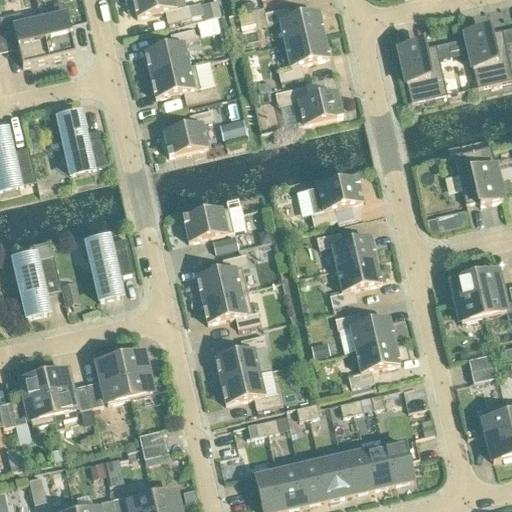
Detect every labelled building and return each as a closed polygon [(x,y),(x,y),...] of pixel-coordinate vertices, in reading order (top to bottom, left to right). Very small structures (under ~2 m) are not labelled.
[(171,0),(138,0),(131,2),(136,25),(164,18),(167,30),(202,22),(200,10),(175,16),(171,0)] [(259,0),(261,8),(285,3),(283,0),(259,0)] [(219,22),(216,8),(204,11),(207,25),(219,22)] [(254,16),(252,8),(241,11),(242,18),(254,16)] [(56,23),(39,27),(49,68),(75,62),(63,9),(53,12),(56,23)] [(279,29),(284,52),(323,43),(318,20),(290,26),(288,15),(264,20),(267,31),(279,29)] [(10,21),(0,23),(0,30),(5,54),(17,51),(22,74),(49,68),(39,27),(13,33),(10,21)] [(464,41),(476,95),(511,87),(511,83),(505,51),(501,37),(488,40),(487,36),(464,41)] [(511,50),(508,36),(501,37),(505,51),(511,50)] [(144,60),(150,83),(189,74),(189,73),(184,51),(196,48),(193,37),(170,42),(172,54),(144,60)] [(323,43),(284,52),(290,75),(277,78),(280,89),(303,84),(301,72),(329,66),(323,43)] [(450,65),(447,50),(435,53),(439,67),(450,65)] [(398,56),(410,111),(447,102),(439,67),(435,53),(423,56),(421,51),(398,56)] [(197,67),(202,91),(217,88),(211,64),(197,67)] [(189,74),(150,83),(155,106),(183,100),(186,111),(217,104),(214,93),(200,96),(195,72),(189,73),(189,74)] [(269,89),(258,92),(260,100),(261,100),(268,98),(271,97),(269,89)] [(278,114),(292,111),(297,134),(342,124),(337,101),(309,107),(306,93),(274,101),(278,114)] [(270,107),(268,98),(261,100),(260,100),(257,101),(259,109),(270,107)] [(163,141),(168,164),(208,155),(202,132),(214,129),(212,117),(188,123),(191,134),(163,141)] [(57,127),(70,181),(92,176),(109,172),(101,138),(84,142),(80,122),(57,127)] [(246,143),(243,127),(231,130),(235,145),(246,143)] [(28,137),(31,153),(42,151),(39,136),(28,137)] [(11,159),(7,139),(0,140),(0,197),(19,193),(36,189),(28,155),(11,159)] [(453,162),(465,211),(478,209),(479,213),(502,208),(490,154),(453,162)] [(308,197),(313,221),(310,222),(313,233),(337,228),(334,216),(362,210),(356,186),(308,197)] [(183,226),(188,250),(233,240),(228,216),(183,226)] [(467,232),(464,219),(435,225),(438,239),(467,232)] [(299,242),(297,233),(284,236),(286,245),(299,242)] [(272,248),(269,237),(258,239),(261,250),(272,248)] [(331,254),(336,277),(375,268),(370,245),(342,252),(339,240),(316,245),(318,257),(331,254)] [(235,244),(213,249),(216,262),(238,257),(235,244)] [(86,255),(99,309),(121,304),(117,284),(134,280),(126,246),(109,250),(86,255)] [(196,285),(201,308),(246,298),(241,275),(248,273),(245,262),(221,267),(224,279),(196,285)] [(44,301),(61,297),(53,263),(36,267),(14,272),(26,326),(49,321),(44,301)] [(375,268),(336,277),(341,300),(329,303),(332,315),(355,309),(353,298),(380,291),(375,268)] [(485,278),(473,281),(483,325),(505,319),(496,278),(486,281),(485,278)] [(483,325),(473,281),(461,284),(461,286),(451,289),(460,330),(483,325)] [(79,309),(74,290),(62,294),(67,313),(79,309)] [(246,298),(201,308),(207,331),(235,325),(237,337),(261,331),(258,320),(252,321),(246,298)] [(349,335),(355,358),(394,349),(388,326),(361,333),(358,321),(334,326),(337,338),(349,335)] [(215,366),(220,389),(259,380),(254,357),(266,354),(264,343),(240,348),(243,360),(215,366)] [(394,349),(355,358),(360,381),(348,384),(350,396),(374,390),(371,379),(399,372),(394,349)] [(311,354),(314,365),(330,362),(327,350),(311,354)] [(131,360),(119,363),(129,406),(152,401),(142,360),(132,363),(131,360)] [(467,367),(470,379),(494,374),(491,362),(467,367)] [(129,406),(119,363),(107,366),(108,368),(97,371),(107,412),(129,406)] [(496,375),(498,383),(511,380),(511,379),(510,372),(496,375)] [(494,374),(470,379),(473,391),(496,385),(494,374)] [(55,378),(43,381),(53,424),(55,430),(54,430),(56,438),(65,436),(63,428),(77,425),(66,378),(56,380),(55,378)] [(259,380),(220,389),(225,412),(253,406),(256,418),(280,412),(277,401),(265,403),(259,380)] [(53,424),(43,381),(31,383),(31,386),(21,388),(32,435),(54,430),(55,430),(53,424)] [(98,390),(86,393),(91,416),(103,413),(98,390)] [(86,393),(74,395),(80,419),(91,416),(86,393)] [(370,404),(373,417),(384,415),(381,402),(370,404)] [(21,407),(9,410),(15,434),(27,431),(21,407)] [(359,407),(349,409),(352,422),(362,420),(359,407)] [(352,422),(349,409),(339,412),(342,425),(352,422)] [(15,434),(9,410),(0,412),(0,422),(3,436),(15,434)] [(511,410),(503,413),(506,422),(511,450),(511,410)] [(316,411),(306,413),(309,426),(319,424),(316,411)] [(309,426),(306,413),(295,416),(298,428),(309,426)] [(503,413),(481,418),(483,428),(492,469),(503,466),(503,469),(511,466),(511,450),(506,422),(503,413)] [(275,426),(265,429),(268,442),(278,439),(275,426)] [(268,442),(265,429),(255,431),(258,444),(268,442)] [(433,442),(431,433),(423,435),(425,444),(433,442)] [(138,443),(141,455),(164,450),(162,438),(138,443)] [(164,450),(141,455),(144,467),(167,461),(164,450)] [(404,451),(382,456),(391,493),(412,488),(404,451)] [(62,467),(60,456),(52,458),(54,469),(62,467)] [(382,456),(361,461),(370,498),(391,493),(382,456)] [(361,461),(340,465),(349,503),(370,498),(361,461)] [(340,465),(319,470),(327,508),(349,503),(340,465)] [(319,470),(298,475),(306,511),(308,511),(327,508),(319,470)] [(90,474),(93,486),(105,484),(102,471),(90,474)] [(306,511),(298,475),(277,480),(284,511),(306,511)] [(284,511),(277,480),(255,485),(261,511),(284,511)] [(108,488),(111,499),(119,497),(117,486),(108,488)] [(194,497),(183,500),(185,511),(197,508),(194,497)] [(176,511),(174,499),(151,504),(153,511),(176,511)]
